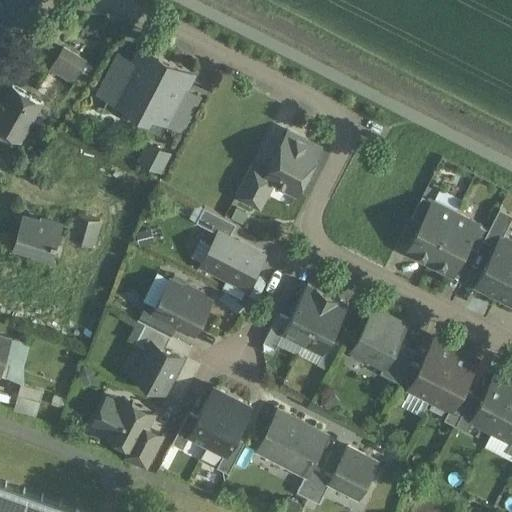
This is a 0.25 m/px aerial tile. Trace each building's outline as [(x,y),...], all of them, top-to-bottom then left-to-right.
[(141,46),(130,68),(129,67),(117,90),(103,83),(98,94),(149,121),(152,115),(168,124),(182,95),(183,95),(194,74),(141,46)] [(85,64),(63,50),(51,70),(73,84),(85,64)] [(129,67),(115,60),(103,83),(117,90),(129,67)] [(43,105),(12,87),(0,108),(0,134),(20,145),(43,105)] [(182,95),(168,124),(181,131),(196,102),(183,95),(182,95)] [(267,172),(264,177),(274,182),(297,194),(320,148),(288,131),(267,172)] [(168,155),(147,144),(139,159),(161,170),(168,155)] [(251,164),(235,196),(255,206),(262,191),(268,194),(274,182),(264,177),(267,172),(251,164)] [(422,196),(411,217),(422,222),(433,201),(422,196)] [(455,212),(433,201),(422,222),(408,251),(430,262),(455,212)] [(236,223),(204,207),(196,222),(217,233),(218,231),(229,237),(236,223)] [(488,229),(483,239),(495,246),(501,235),(503,236),(511,217),(511,213),(499,207),(488,229)] [(477,223),(455,212),(430,262),(452,273),(467,245),(477,224),(477,223)] [(100,220),(78,214),(70,241),(93,247),(100,220)] [(40,221),(22,216),(13,247),(35,253),(34,257),(52,261),(62,225),(40,219),(40,221)] [(488,229),(477,224),(467,245),(477,251),(483,239),(488,229)] [(148,230),(137,233),(140,244),(151,241),(148,230)] [(229,237),(218,231),(217,233),(211,245),(200,240),(192,256),(203,262),(201,264),(247,288),(264,255),(229,237)] [(495,246),(476,285),(497,296),(511,266),(511,240),(503,236),(501,235),(495,246)] [(511,266),(497,296),(511,303),(511,266)] [(186,287),(170,278),(153,311),(153,312),(176,324),(194,333),(212,300),(202,295),(201,292),(189,286),(186,287)] [(246,288),(228,279),(222,289),(241,298),(246,288)] [(289,319),(282,332),(283,333),(277,344),(297,353),(302,343),(328,293),(307,283),(289,319)] [(328,293),(302,343),(322,353),(329,340),(348,303),(328,293)] [(176,324),(153,312),(153,311),(145,306),(138,319),(145,323),(170,336),(176,324)] [(373,307),(352,350),(353,350),(356,355),(362,359),(369,359),(383,366),(384,367),(397,342),(406,324),(373,307)] [(289,319),(278,313),(263,342),(275,348),(277,344),(283,333),(282,332),(289,319)] [(170,336),(145,323),(135,342),(148,349),(152,341),(164,348),(170,336)] [(10,339),(0,335),(0,377),(10,339)] [(420,367),(410,388),(410,389),(430,399),(456,349),(435,338),(420,367)] [(322,353),(317,364),(327,370),(339,345),(329,340),(322,353)] [(164,348),(152,341),(148,349),(134,376),(164,391),(182,357),(164,348)] [(415,351),(397,342),(384,367),(383,366),(379,373),(399,383),(410,362),(415,351)] [(456,349),(430,399),(450,409),(451,409),(461,388),(476,359),(456,349)] [(399,383),(394,394),(405,399),(410,389),(410,388),(420,367),(410,362),(399,383)] [(483,399),(472,420),(473,421),(492,430),(511,392),(511,377),(497,370),(483,399)] [(18,386),(14,399),(37,406),(40,392),(18,386)] [(199,417),(189,436),(190,436),(207,445),(233,395),(215,386),(199,417)] [(461,388),(451,409),(450,409),(444,419),(456,425),(472,393),(461,388)] [(511,392),(492,430),(511,441),(511,440),(511,392)] [(472,393),(456,425),(467,431),(473,421),(472,420),(483,399),(472,393)] [(233,395),(207,445),(224,454),(225,454),(234,436),(250,405),(233,395)] [(122,404),(110,398),(97,422),(109,429),(107,433),(132,446),(135,448),(146,427),(153,413),(132,402),(131,403),(124,400),(122,404)] [(37,406),(14,399),(10,412),(33,419),(37,406)] [(326,435),(278,410),(268,430),(271,432),(263,447),(277,454),(279,460),(306,474),(311,465),(326,435)] [(188,412),(171,444),(183,450),(190,436),(189,436),(199,417),(188,412)] [(146,427),(135,448),(132,446),(125,459),(147,468),(164,436),(146,427)] [(245,441),(234,436),(225,454),(224,454),(217,467),(228,473),(245,441)] [(376,462),(347,447),(332,476),(329,482),(330,482),(358,497),(376,462)] [(311,465),(306,474),(296,492),(307,497),(321,471),(311,465)] [(321,471),(307,497),(319,503),(330,482),(329,482),(332,476),(321,471)] [(78,511),(81,507),(0,477),(0,511),(78,511)]
